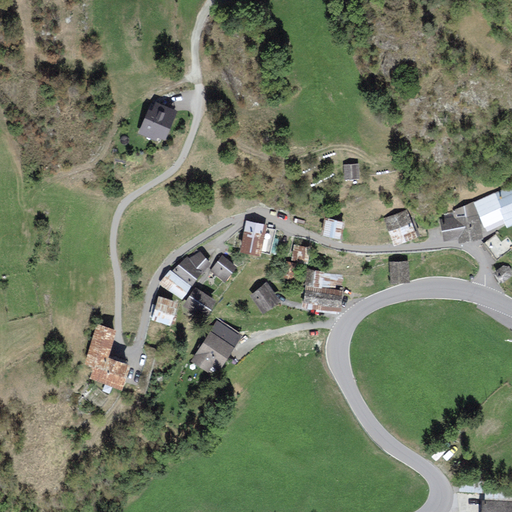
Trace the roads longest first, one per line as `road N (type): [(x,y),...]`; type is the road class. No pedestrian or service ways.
road 1 (residential): [(487,294),(487,271),(460,240),(340,244),(248,212),(168,260),(138,347),(124,350),(114,224),(121,206),(182,158),(193,131),(196,79)]
road 2 (track): [(213,0),(195,28),(196,79),(134,105),(115,124),(101,159),(36,189),(24,212),(28,238)]
road 3 (tertiary): [(340,331),(334,356),(355,409),(434,478),(440,491),(431,511)]
road 4 (track): [(374,165),(344,149),(289,158),(250,149),(198,101)]
road 5 (tertiary): [(487,294),(431,285),(398,291),(346,324)]
